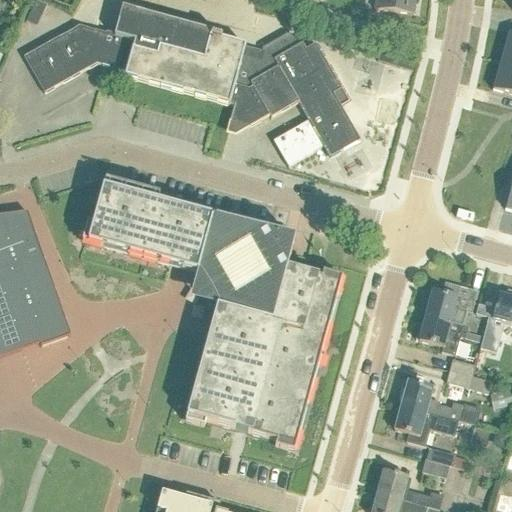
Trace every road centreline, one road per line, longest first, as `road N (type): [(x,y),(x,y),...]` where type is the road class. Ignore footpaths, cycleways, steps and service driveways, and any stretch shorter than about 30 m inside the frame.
road 1 (residential): [(409,230),(101,149),(0,175)]
road 2 (residential): [(0,419),(327,511)]
road 3 (residential): [(328,511),(409,230)]
road 4 (residential): [(409,230),(461,0)]
